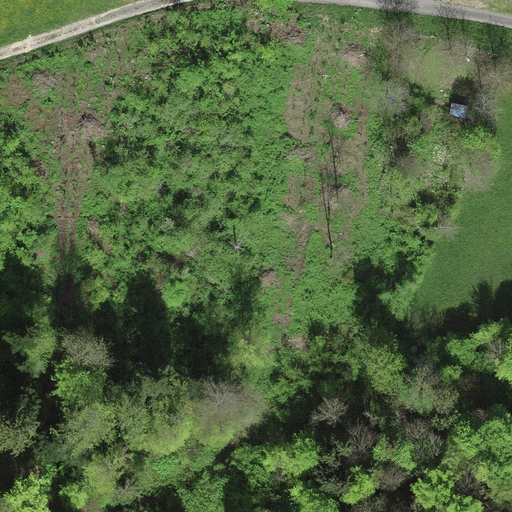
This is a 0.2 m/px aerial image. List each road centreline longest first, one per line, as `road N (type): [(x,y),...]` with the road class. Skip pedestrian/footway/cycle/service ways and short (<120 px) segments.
road 1 (track): [(271,435),(363,436),(511,413)]
road 2 (track): [(162,0),(0,49)]
